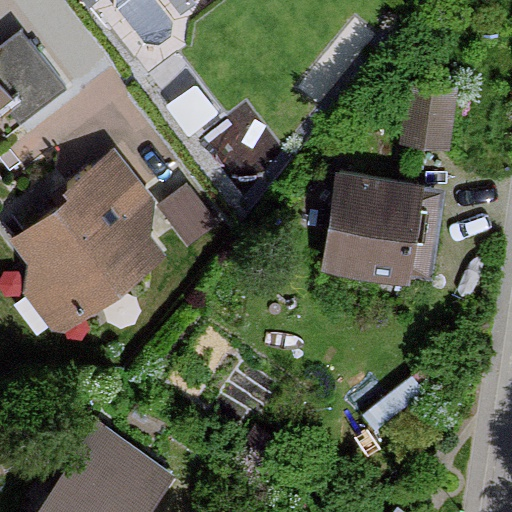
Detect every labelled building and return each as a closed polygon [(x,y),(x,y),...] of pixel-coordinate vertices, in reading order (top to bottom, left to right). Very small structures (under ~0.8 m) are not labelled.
[(0,138),(60,94),(11,31),(0,40),(0,138)] [(106,157),(4,238),(25,259),(25,299),(51,333),(155,256),(139,235),(143,203),(106,157)] [(426,191),(320,175),(307,264),(412,280),(426,191)] [(188,236),(217,218),(190,176),(161,195),(188,236)] [(87,430),(29,511),(140,511),(167,477),(87,430)]
